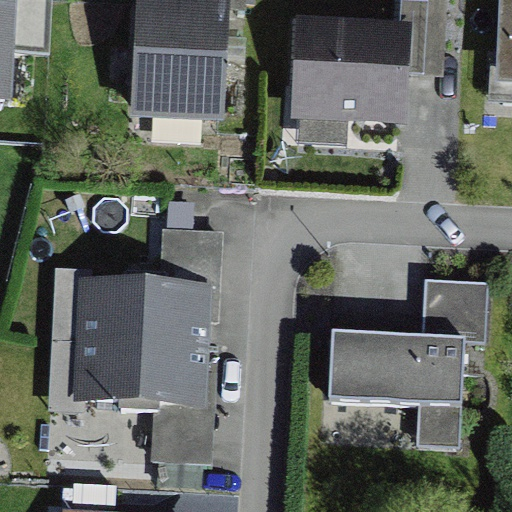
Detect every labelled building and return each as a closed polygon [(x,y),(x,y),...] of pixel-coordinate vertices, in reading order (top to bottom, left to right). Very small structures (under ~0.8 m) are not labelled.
[(35,0),(0,0),(0,79),(3,47),(31,50),(35,0)] [(187,0),(187,1),(163,0),(138,0),(132,108),(214,113),(220,8),(239,9),(239,0),(187,0)] [(441,0),(398,0),(396,30),(393,68),(435,72),(441,0)] [(511,0),(499,0),(496,77),(511,77),(511,0)] [(396,30),(299,24),(294,110),(389,116),(393,68),(396,30)] [(161,287),(86,283),(81,338),(202,345),(207,241),(164,239),(161,287)] [(424,339),(334,335),(331,398),(411,402),(409,443),(448,445),(453,341),(481,342),(484,291),(427,288),(424,339)] [(202,345),(81,338),(77,402),(156,406),(153,456),(195,459),(202,345)]
